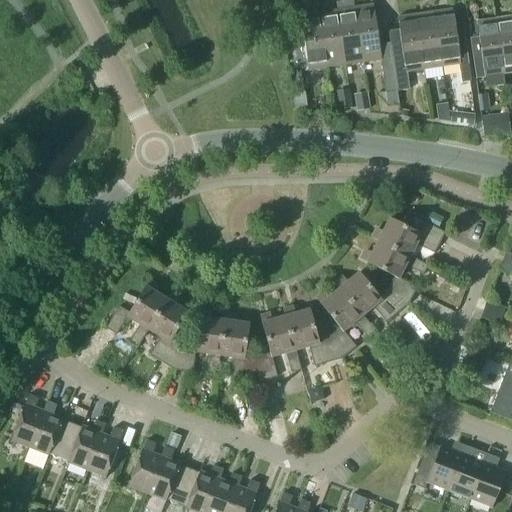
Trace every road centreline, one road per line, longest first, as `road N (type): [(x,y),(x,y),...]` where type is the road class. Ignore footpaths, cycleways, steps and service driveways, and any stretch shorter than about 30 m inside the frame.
road 1 (residential): [(511,442),(403,400),(313,466),(88,383),(52,352)]
road 2 (tertiary): [(158,153),(236,139),(315,141),(511,170)]
road 3 (tertiary): [(0,346),(108,199),(158,153)]
road 4 (residential): [(158,153),(76,0)]
